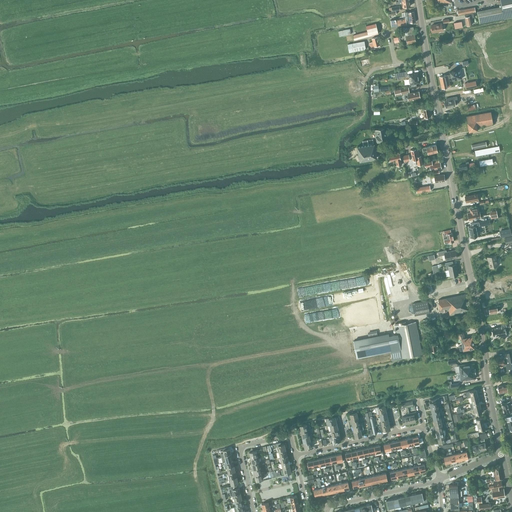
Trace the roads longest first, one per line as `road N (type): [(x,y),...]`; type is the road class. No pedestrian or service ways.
road 1 (tertiary): [(502,453),(419,0)]
road 2 (track): [(308,347),(217,365),(210,376),(214,415),(194,466),(205,511)]
road 3 (residential): [(255,511),(242,447),(288,437),(296,456)]
